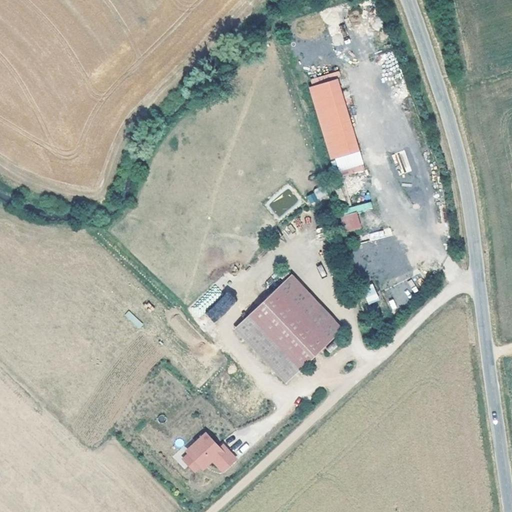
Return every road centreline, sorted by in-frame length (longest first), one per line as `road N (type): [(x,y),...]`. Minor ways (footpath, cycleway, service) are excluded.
road 1 (track): [(212,511),(447,293),(476,277),(426,242),(401,203),(360,75)]
road 2 (tertiary): [(406,0),(466,201),(508,511)]
